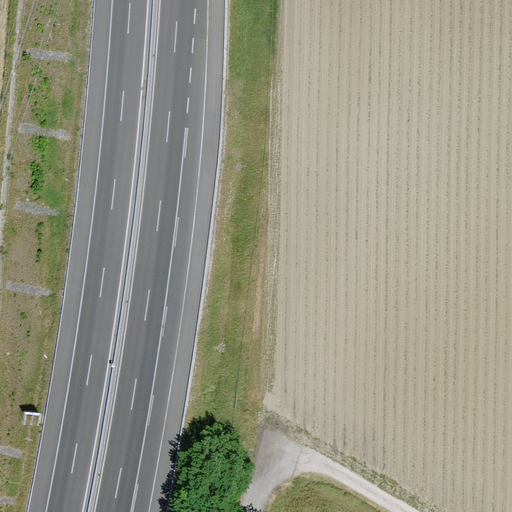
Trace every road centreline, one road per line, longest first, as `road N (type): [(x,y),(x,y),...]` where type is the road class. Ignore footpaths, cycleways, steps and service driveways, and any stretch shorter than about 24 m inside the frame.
road 1 (motorway): [(129,0),(112,202),(63,511)]
road 2 (motorway): [(112,511),(149,288),(177,0)]
road 3 (track): [(250,511),(267,477),(300,460),(328,467),(405,511)]
